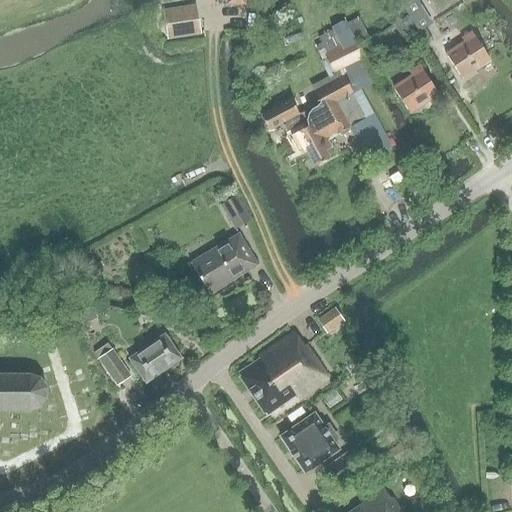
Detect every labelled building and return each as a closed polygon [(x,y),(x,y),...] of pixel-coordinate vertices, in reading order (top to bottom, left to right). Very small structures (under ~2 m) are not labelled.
[(417,33),(424,28),(430,25),(416,0),(414,0),(402,8),(408,16),(416,31),(417,33)] [(200,34),(195,5),(161,10),(166,40),(200,34)] [(401,39),(416,31),(408,16),(393,25),(401,39)] [(364,36),(356,20),(318,37),(327,54),(335,72),(361,60),(352,42),(364,36)] [(417,33),(421,38),(419,39),(424,47),(432,41),(424,28),(417,33)] [(461,78),(490,60),(472,32),(461,38),(464,42),(445,54),(461,78)] [(409,112),(438,94),(419,65),(409,72),(412,76),(393,88),(409,112)] [(379,147),(352,92),(344,78),(315,93),(328,116),(306,127),(290,99),(260,115),(269,131),(285,122),(291,135),(298,150),(304,147),(315,166),(329,159),(325,151),(330,148),(324,136),(335,130),(338,134),(350,128),(363,155),(379,147)] [(389,177),(394,186),(402,181),(398,172),(389,177)] [(251,220),(237,195),(220,205),(234,229),(251,220)] [(238,234),(190,263),(208,294),(257,265),(238,234)] [(318,320),(327,332),(343,321),(334,309),(318,320)] [(72,335),(69,328),(52,334),(55,342),(72,335)] [(303,346),(294,333),(258,358),(259,359),(237,374),(266,416),(295,395),(298,399),(328,379),(305,344),(303,346)] [(180,358),(168,340),(164,334),(129,359),(145,383),(180,358)] [(131,376),(112,349),(95,360),(114,388),(131,376)] [(32,375),(30,375),(0,375),(0,410),(30,411),(40,407),(46,398),(46,388),(45,385),(44,383),(42,380),(40,379),(37,377),(35,376),(32,375)] [(328,423),(323,426),(314,413),(280,436),(305,473),(339,449),(335,443),(339,440),(328,423)] [(411,452),(404,441),(389,451),(396,462),(411,452)] [(324,470),(335,486),(372,461),(360,444),(324,470)] [(362,504),(349,511),(401,511),(392,497),(390,499),(380,485),(359,499),(362,504)]
